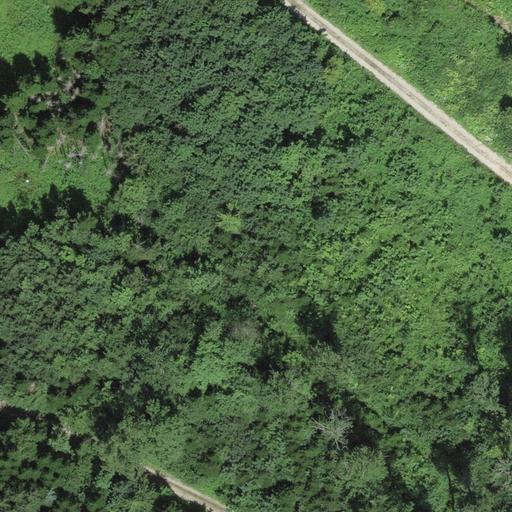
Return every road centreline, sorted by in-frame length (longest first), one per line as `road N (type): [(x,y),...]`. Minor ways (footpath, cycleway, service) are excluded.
road 1 (track): [(294,0),(408,74),(511,165)]
road 2 (track): [(0,398),(222,511)]
